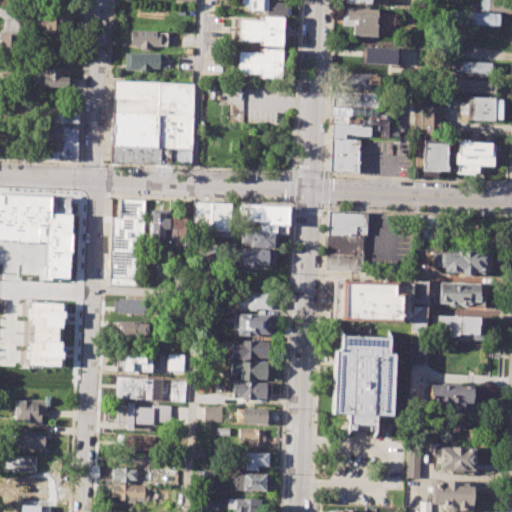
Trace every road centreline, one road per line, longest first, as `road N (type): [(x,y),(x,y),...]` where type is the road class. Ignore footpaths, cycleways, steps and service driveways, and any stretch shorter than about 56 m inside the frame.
road 1 (residential): [(94,182),(81,511)]
road 2 (residential): [(308,188),(293,511)]
road 3 (residential): [(308,188),(0,178)]
road 4 (residential): [(511,199),(308,188)]
road 5 (residential): [(315,0),(308,188)]
road 6 (residential): [(94,182),(97,0)]
